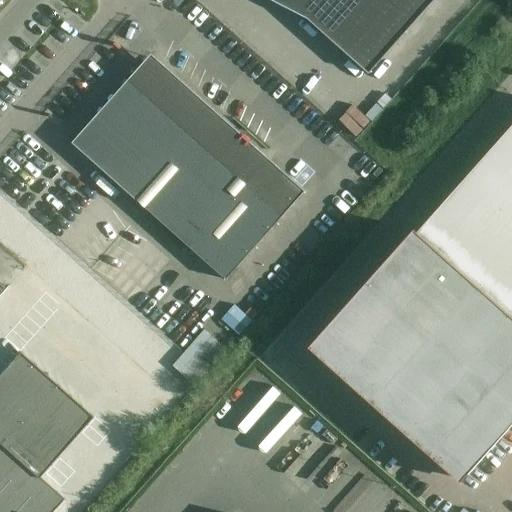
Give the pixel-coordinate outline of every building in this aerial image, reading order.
[(270,0),(306,18),(320,31),(369,74),(434,0),(270,0)] [(305,191),(164,66),(85,154),(226,280),(305,191)] [(353,102),(345,117),(356,123),(364,108),(353,102)] [(511,422),(511,127),(417,233),(414,230),(309,347),(459,482),(511,422)] [(0,511),(53,511),(64,499),(40,478),(94,417),(21,353),(0,376),(0,511)] [(348,496),(348,495),(376,466),(359,449),(321,489),(329,497),(330,497),(339,505),(348,496)]
